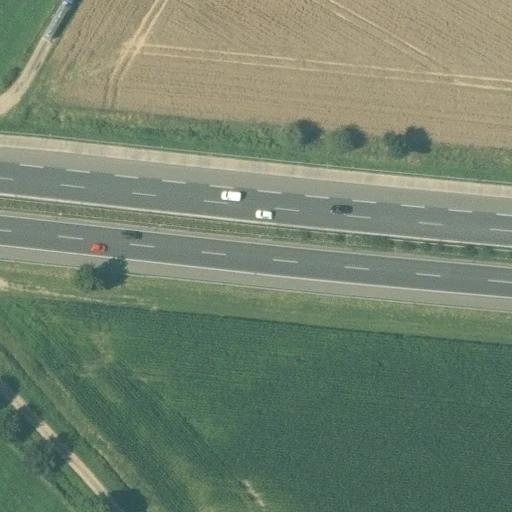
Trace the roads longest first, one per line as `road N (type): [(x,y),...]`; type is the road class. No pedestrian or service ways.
road 1 (motorway): [(0,236),(511,288)]
road 2 (motorway): [(511,231),(0,180)]
road 3 (track): [(113,511),(0,387)]
road 4 (track): [(69,0),(14,94),(0,103)]
